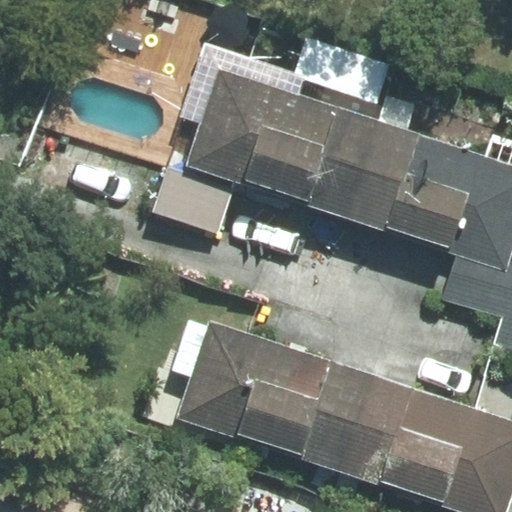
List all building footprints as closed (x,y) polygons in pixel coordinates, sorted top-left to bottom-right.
[(157,165),(188,41),(110,22),(79,145),(157,165)] [(421,134),(206,60),(154,211),(218,233),(236,182),(389,233),(421,134)] [(511,163),(421,134),(389,233),(457,255),(443,300),(502,319),(493,345),(511,351),(511,163)] [(148,181),(77,165),(71,191),(142,208),(148,181)] [(379,376),(212,321),(180,418),(347,473),(379,376)] [(506,511),(511,495),(511,420),(379,376),(347,473),(464,511),(506,511)] [(9,470),(0,495),(0,511),(91,511),(96,498),(9,470)]
